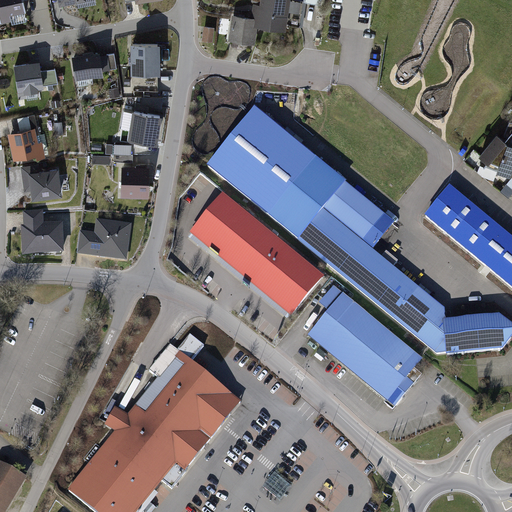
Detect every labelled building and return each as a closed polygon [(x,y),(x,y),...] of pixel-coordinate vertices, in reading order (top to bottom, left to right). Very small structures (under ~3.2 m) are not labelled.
[(23,0),(0,0),(0,16),(1,22),(11,20),(10,14),(25,11),(23,0)] [(257,16),(237,14),(234,37),(259,40),(261,22),(293,26),(295,0),(269,0),(269,5),(259,4),(257,16)] [(219,26),(208,24),(206,38),(217,40),(219,26)] [(161,40),(131,41),(132,73),(161,72),(161,40)] [(115,52),(99,54),(102,70),(117,68),(115,52)] [(99,54),(75,58),(78,78),(102,74),(102,70),(99,54)] [(40,57),(13,62),(18,89),(25,88),(26,91),(38,88),(37,86),(58,82),(55,66),(42,69),(40,57)] [(288,94),(271,91),(269,102),(286,105),(288,94)] [(162,112),(133,108),(128,137),(158,141),(162,112)] [(447,352),(445,321),(444,310),(372,245),(394,218),(259,109),(211,168),(437,355),(447,352)] [(21,129),(8,132),(14,158),(36,153),(37,157),(46,155),(43,140),(39,141),(37,132),(39,132),(35,114),(19,118),(21,129)] [(511,170),(511,145),(496,136),(482,155),(489,160),(486,163),(511,173),(511,170)] [(108,151),(117,152),(116,160),(133,162),(135,143),(109,141),(108,151)] [(94,162),(112,161),(112,154),(94,154),(94,162)] [(39,163),(21,165),(24,190),(32,189),(34,197),(63,193),(59,166),(40,169),(39,163)] [(150,165),(122,164),(121,196),(150,196),(150,165)] [(511,178),(503,189),(510,196),(511,193),(511,178)] [(511,235),(450,186),(427,215),(511,282),(511,235)] [(324,284),(221,196),(190,232),(293,320),(324,284)] [(43,211),(24,212),(24,225),(21,225),(22,255),(64,253),(63,223),(44,224),(43,211)] [(130,225),(98,221),(96,236),(94,255),(126,259),(130,225)] [(94,255),(96,236),(81,234),(78,253),(94,255)] [(422,359),(335,287),(322,302),(330,309),(309,335),(395,406),(422,373),(415,367),(422,359)] [(445,321),(447,352),(502,347),(511,334),(511,323),(499,314),(445,321)] [(243,401),(184,354),(132,417),(122,408),(110,422),(120,430),(71,490),(97,511),(141,511),(181,465),(186,470),(243,401)] [(0,511),(7,511),(27,481),(0,464),(0,511)]
